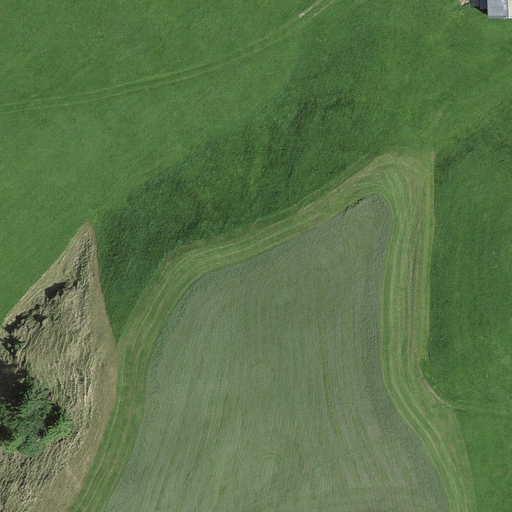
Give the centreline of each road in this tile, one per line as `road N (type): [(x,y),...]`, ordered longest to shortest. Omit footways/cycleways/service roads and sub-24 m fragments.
road 1 (track): [(511,55),(458,90),(433,129),(423,343),(437,386),(511,411)]
road 2 (track): [(0,111),(113,94),(216,63),(329,0)]
